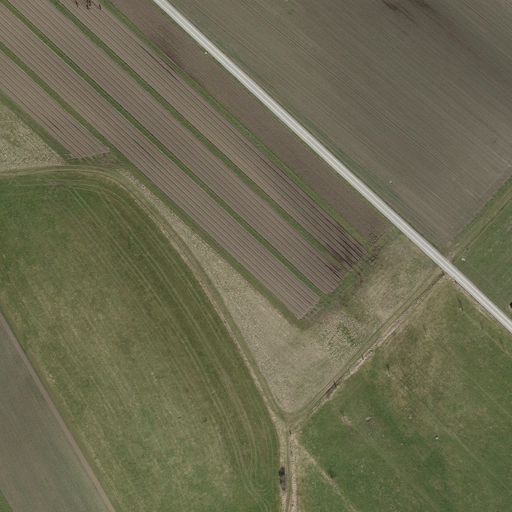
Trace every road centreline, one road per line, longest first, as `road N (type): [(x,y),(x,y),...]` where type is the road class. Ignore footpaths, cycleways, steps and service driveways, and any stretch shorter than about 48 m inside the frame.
road 1 (track): [(287,428),(226,312),(137,192),(93,169),(0,169)]
road 2 (track): [(159,0),(443,264)]
road 3 (track): [(287,428),(443,264)]
